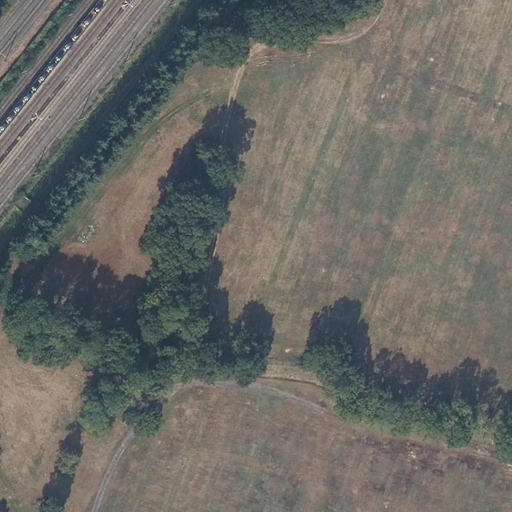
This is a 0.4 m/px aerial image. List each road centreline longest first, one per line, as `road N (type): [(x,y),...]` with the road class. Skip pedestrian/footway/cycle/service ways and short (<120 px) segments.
road 1 (residential): [(264,511),(444,84),(511,106)]
road 2 (track): [(200,0),(0,248)]
